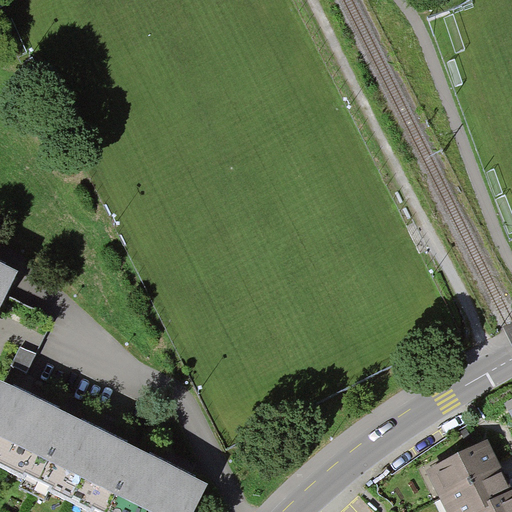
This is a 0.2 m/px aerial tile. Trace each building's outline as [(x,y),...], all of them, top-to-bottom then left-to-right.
[(0,313),(18,279),(0,269),(0,313)] [(24,346),(15,365),(30,372),(39,353),(24,346)] [(0,468),(38,488),(70,423),(2,389),(0,392),(0,468)] [(89,432),(70,423),(38,488),(89,511),(110,511),(138,456),(89,432)] [(487,444),(427,473),(446,511),(488,511),(490,511),(488,508),(511,495),(511,494),(502,475),(498,466),(487,444)] [(197,511),(209,489),(138,456),(110,511),(197,511)] [(490,511),(488,511),(511,511),(511,495),(488,508),(490,511)]
